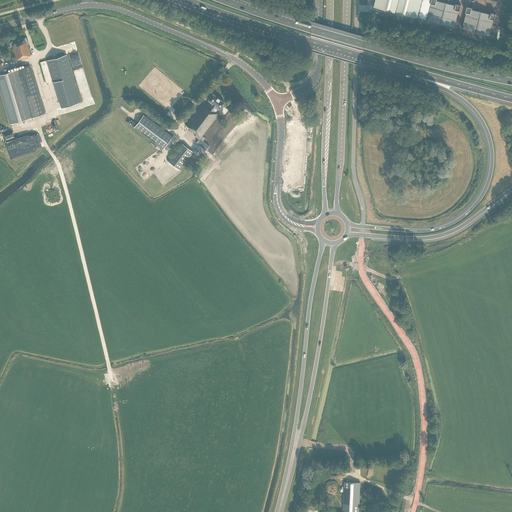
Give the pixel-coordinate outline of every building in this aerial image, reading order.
[(375,0),(374,6),(417,18),(427,20),(431,3),(430,3),(431,0),(375,0)] [(427,20),(441,24),(446,3),(437,0),(436,0),(431,0),(430,3),(431,3),(427,20)] [(446,3),(441,24),(454,27),(459,10),(459,11),(461,5),(456,3),(455,5),(446,3)] [(476,32),(481,11),(471,9),(472,8),(467,6),(465,12),(466,12),(462,29),(476,32)] [(490,14),(481,11),(476,32),(489,36),(493,19),(494,20),(496,14),(491,12),(490,14)] [(27,57),(31,56),(28,45),(27,46),(27,43),(25,38),(11,42),(16,60),(27,57)] [(80,102),(66,55),(47,60),(61,108),(80,102)] [(45,114),(30,65),(17,69),(17,70),(0,74),(0,93),(9,124),(31,118),(45,114)] [(219,109),(224,102),(213,94),(208,100),(208,101),(210,102),(207,105),(203,102),(185,125),(190,128),(189,129),(196,134),(195,136),(199,140),(196,143),(206,151),(210,146),(203,141),(205,138),(202,136),(219,114),(216,112),(218,108),(219,109)] [(172,137),(144,115),(134,128),(162,150),(172,137)] [(193,153),(181,143),(167,161),(179,170),(193,153)] [(358,511),(359,483),(344,482),(342,511),(330,511),(331,511),(325,511),(358,511)]
